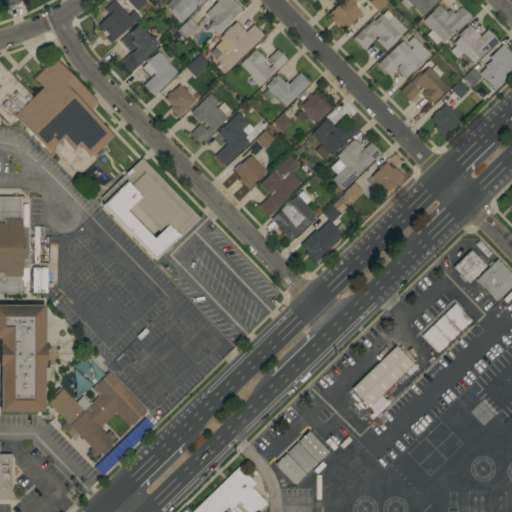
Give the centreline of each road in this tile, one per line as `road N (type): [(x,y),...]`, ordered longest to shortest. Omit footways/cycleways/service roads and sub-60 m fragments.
road 1 (residential): [(336,331),(90,75),(57,19)]
road 2 (secondary): [(445,178),(177,437)]
road 3 (residential): [(511,247),(271,0)]
road 4 (secondary): [(148,511),(282,384)]
road 5 (secondary): [(336,331),(431,239)]
